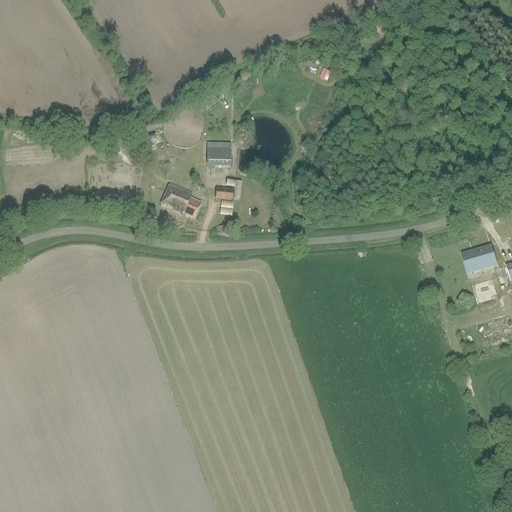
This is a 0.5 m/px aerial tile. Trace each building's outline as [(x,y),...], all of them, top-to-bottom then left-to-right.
[(476,4),(466,12),(472,20),(482,12),(476,4)] [(320,77),(326,80),(330,72),(323,69),(320,77)] [(141,154),(147,152),(144,143),(156,138),(154,134),(135,141),(141,154)] [(231,144),(207,143),(207,166),(231,167),(231,144)] [(195,221),(201,206),(190,201),(192,197),(169,186),(159,208),(183,218),(184,216),(195,221)] [(215,200),(232,201),(233,190),(217,188),(215,200)] [(492,249),(462,258),(467,273),(496,264),(492,249)]
